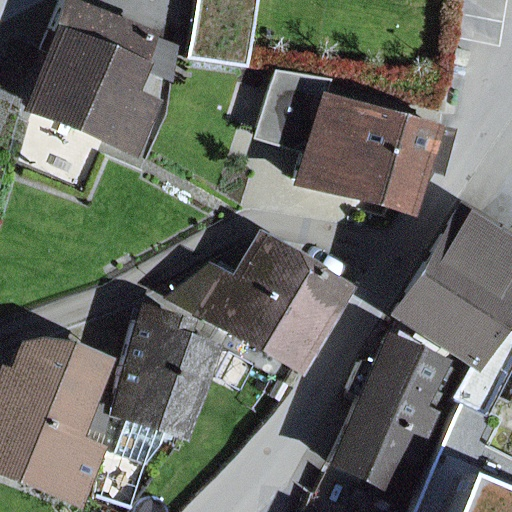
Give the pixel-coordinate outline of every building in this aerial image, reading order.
[(135,66),(169,79),(176,47),(59,0),(39,50),(47,53),(26,107),(129,150),(147,107),(124,95),(135,66)] [(254,0),(193,0),(184,59),(244,68),(254,0)] [(401,208),(413,166),(429,171),(439,132),(319,97),(323,83),(272,73),(256,129),(304,143),(294,178),(401,208)] [(482,411),(510,354),(495,345),(502,334),(509,322),(511,317),(511,306),(511,303),(511,274),(510,273),(511,269),(511,246),(455,210),(423,262),(390,315),(467,363),(447,400),(454,403),(480,416),(482,411)] [(340,288),(257,238),(231,283),(202,268),(166,297),(293,370),(340,288)] [(495,345),(510,354),(511,342),(511,317),(509,322),(502,334),(495,345)] [(142,466),(161,430),(176,435),(206,347),(131,321),(109,411),(123,417),(111,454),(142,466)] [(411,455),(416,457),(433,420),(414,411),(420,397),(438,405),(453,373),(383,339),(327,461),(394,491),(411,455)] [(52,344),(29,347),(17,354),(7,373),(0,370),(0,469),(78,499),(98,451),(71,440),(97,363),(52,344)] [(480,416),(454,403),(406,511),(511,511),(511,460),(484,447),(498,419),(482,411),(480,416)]
